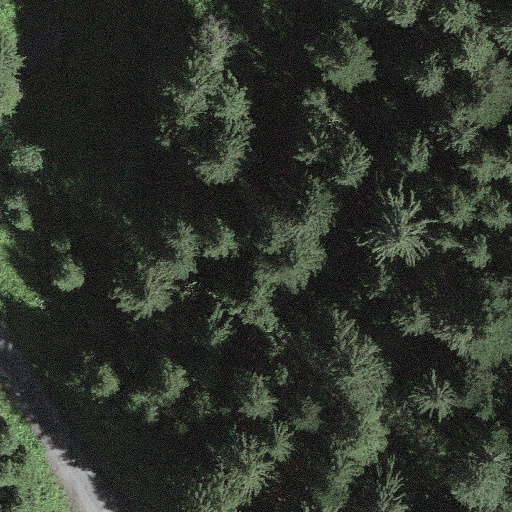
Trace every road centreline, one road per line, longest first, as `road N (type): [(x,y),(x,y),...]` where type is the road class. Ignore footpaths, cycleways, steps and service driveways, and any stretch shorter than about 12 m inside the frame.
road 1 (track): [(358,511),(511,342)]
road 2 (track): [(0,350),(100,511)]
